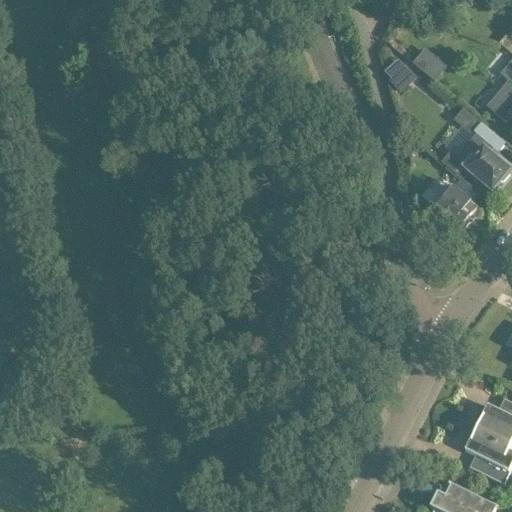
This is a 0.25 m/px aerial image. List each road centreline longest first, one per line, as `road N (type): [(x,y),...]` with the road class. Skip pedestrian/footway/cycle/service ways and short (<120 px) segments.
road 1 (residential): [(383,197),(296,0)]
road 2 (residential): [(383,197),(385,81),(359,0)]
road 3 (residential): [(349,511),(444,338)]
road 4 (residential): [(444,338),(419,305),(383,197)]
